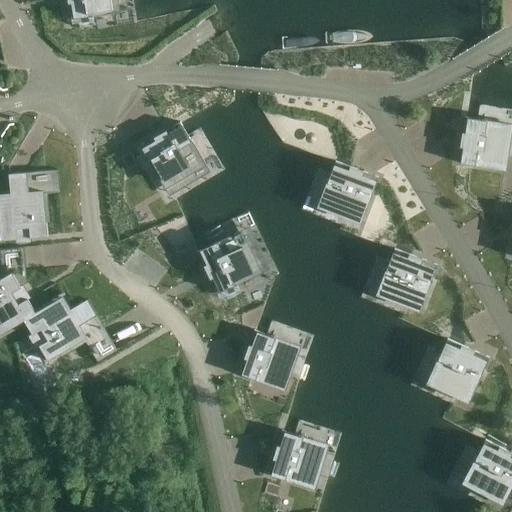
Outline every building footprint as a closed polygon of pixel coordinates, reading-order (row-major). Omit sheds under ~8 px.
[(66,0),(70,19),(85,17),(85,18),(92,16),(116,11),(114,0),(66,0)] [(464,116),(457,162),(471,164),(471,165),(478,166),(479,166),(502,169),(509,126),(490,123),(490,119),(484,118),(484,119),(478,118),(468,116),(464,116)] [(203,162),(193,145),(194,144),(191,139),(190,139),(181,124),(180,122),(140,145),(147,158),(150,165),(151,164),(163,185),(168,182),(203,162)] [(12,151),(0,197),(61,214),(70,182),(52,178),(56,163),(12,151)] [(329,187),(322,205),(361,220),(370,198),(371,198),(373,191),(378,177),(335,161),(330,173),(328,180),(327,180),(325,185),(329,187)] [(257,272),(238,232),(220,240),(215,242),(215,243),(196,252),(216,294),(230,287),(230,288),(237,285),(236,284),(258,274),(257,272)] [(388,274),(381,293),(420,308),(429,286),(430,286),(432,279),(437,265),(394,248),(390,259),(387,267),(386,267),(384,273),(388,274)] [(11,272),(0,279),(0,334),(24,321),(23,320),(35,313),(35,312),(20,287),(27,283),(26,271),(11,272)] [(35,313),(23,320),(24,321),(47,361),(102,329),(86,301),(70,310),(62,296),(35,312),(35,313)] [(254,329),(238,373),(252,378),(252,379),(259,381),(282,389),(287,374),(293,356),(296,348),(278,342),(279,338),(273,336),(266,334),(254,329)] [(439,364),(431,382),(438,385),(454,392),(470,400),(489,358),(447,338),(446,340),(442,350),(437,359),(440,360),(439,364)] [(281,429),(267,474),(282,478),(281,479),(289,481),(289,480),(312,487),(316,473),(322,454),(324,446),(306,440),(307,437),(301,435),(300,435),(294,434),(283,430),(281,429)] [(475,464),(466,482),(473,485),(488,493),(504,502),(511,486),(511,453),(485,439),(484,441),(479,450),(475,457),(472,462),(475,464)]
